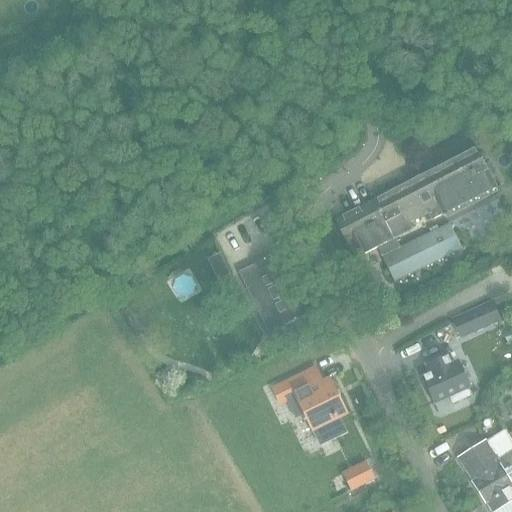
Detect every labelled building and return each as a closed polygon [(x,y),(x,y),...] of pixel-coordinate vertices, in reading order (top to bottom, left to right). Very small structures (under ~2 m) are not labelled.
[(475,149),(454,160),(336,220),(355,258),(376,247),(393,282),(460,248),(448,225),(400,249),(395,238),(392,239),(390,233),(399,228),(402,234),(409,231),(406,225),(428,214),(431,221),(495,187),(475,149)] [(219,254),(208,259),(213,268),(223,263),(219,254)] [(253,266),(238,273),(248,292),(257,287),(268,309),(259,313),(268,332),(283,325),(302,315),(271,254),(252,264),(253,266)] [(499,320),(492,303),(453,321),(460,337),(499,320)] [(429,373),(422,376),(434,402),(449,396),(452,403),(470,395),(467,387),(469,387),(457,360),(453,362),(449,354),(425,364),(429,373)] [(315,368),(280,385),(295,417),(304,413),(319,444),(345,432),(338,416),(345,412),(329,379),(322,383),(315,368)] [(483,441),(457,457),(472,482),(499,466),(505,462),(506,464),(511,459),(511,448),(494,459),(485,444),(483,441)] [(472,482),(470,483),(483,504),(483,503),(488,511),(492,511),(511,500),(511,459),(506,464),(505,462),(499,466),(472,482)] [(365,462),(342,474),(350,490),(373,478),(365,462)]
